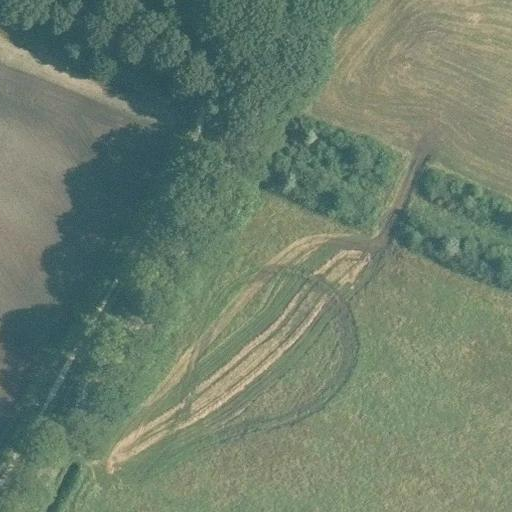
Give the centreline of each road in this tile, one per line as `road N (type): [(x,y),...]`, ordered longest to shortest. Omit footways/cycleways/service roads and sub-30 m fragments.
road 1 (unclassified): [(25,511),(321,0)]
road 2 (track): [(237,144),(0,39)]
